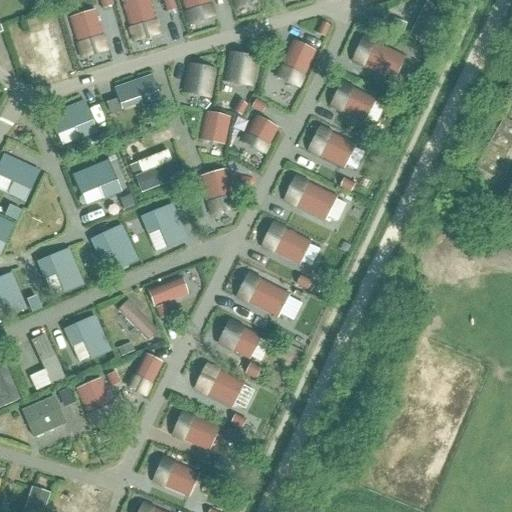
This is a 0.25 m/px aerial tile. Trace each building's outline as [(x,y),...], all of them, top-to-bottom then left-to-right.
[(97,0),(100,9),(110,6),(107,0),(97,0)] [(147,0),(131,0),(121,3),(132,41),(157,34),(147,0)] [(152,0),(158,22),(166,20),(160,0),(152,0)] [(174,10),(171,0),(170,0),(162,3),(165,13),(174,10)] [(209,0),(180,0),(188,25),(214,18),(209,0)] [(258,0),(231,0),(234,9),(259,2),(258,0)] [(104,50),(93,12),(68,19),(79,57),(104,50)] [(26,73),(38,69),(33,53),(48,48),(42,29),(14,38),(26,73)] [(379,45),(414,59),(421,43),(386,29),(379,45)] [(362,38),(351,62),(392,81),(403,57),(362,38)] [(290,41),(274,76),(298,86),(314,52),(290,41)] [(228,55),(223,81),(250,86),(255,60),(228,55)] [(186,67),(182,92),(209,97),(214,72),(186,67)] [(151,77),(115,90),(122,110),(140,103),(144,115),(162,109),(151,77)] [(369,124),(380,100),(346,83),(334,107),(369,124)] [(84,102),(48,116),(55,135),(74,128),(78,140),(95,133),(84,102)] [(205,113),(198,141),(224,146),(230,119),(205,113)] [(253,117),(240,141),(263,154),(276,130),(253,117)] [(491,178),(511,142),(511,127),(501,121),(474,169),(491,178)] [(318,129),(307,152),(343,170),(354,146),(318,129)] [(359,140),(371,146),(376,137),(364,131),(359,140)] [(3,159),(0,165),(0,179),(12,185),(7,195),(23,203),(36,174),(3,159)] [(107,163),(72,178),(80,197),(98,190),(103,201),(120,194),(107,163)] [(182,180),(176,164),(137,179),(143,195),(182,180)] [(224,170),(198,177),(209,216),(235,209),(224,170)] [(294,178),(282,201),(323,221),(335,198),(294,178)] [(171,206),(141,219),(148,236),(160,230),(168,249),(186,241),(171,206)] [(0,221),(0,253),(12,227),(0,221)] [(273,224),(261,247),(297,265),(308,242),(273,224)] [(120,227),(90,242),(98,258),(110,252),(118,270),(136,262),(120,227)] [(67,251),(37,264),(44,280),(56,275),(64,293),(82,285),(67,251)] [(10,275),(0,279),(0,302),(7,317),(25,310),(10,275)] [(248,275),(237,298),(277,318),(288,295),(248,275)] [(180,278),(147,290),(154,309),(187,296),(180,278)] [(147,337),(156,328),(127,299),(118,308),(147,337)] [(248,310),(241,326),(277,341),(284,325),(248,310)] [(94,318),(63,331),(71,348),(83,342),(91,360),(109,352),(94,318)] [(103,322),(112,356),(127,353),(119,319),(103,322)] [(229,322),(218,344),(249,360),(260,338),(229,322)] [(63,375),(44,333),(30,340),(50,382),(63,375)] [(145,357),(128,387),(144,397),(162,366),(145,357)] [(3,362),(2,360),(0,360),(0,404),(18,398),(3,362)] [(241,405),(252,386),(205,361),(194,381),(241,405)] [(109,390),(119,385),(113,374),(104,379),(109,390)] [(90,431),(115,420),(98,383),(74,394),(90,431)] [(51,398),(19,412),(31,438),(63,424),(51,398)] [(183,413),(173,437),(207,452),(218,428),(183,413)] [(159,469),(153,483),(187,498),(197,474),(163,459),(159,469)] [(41,511),(49,492),(32,486),(22,511),(41,511)]
